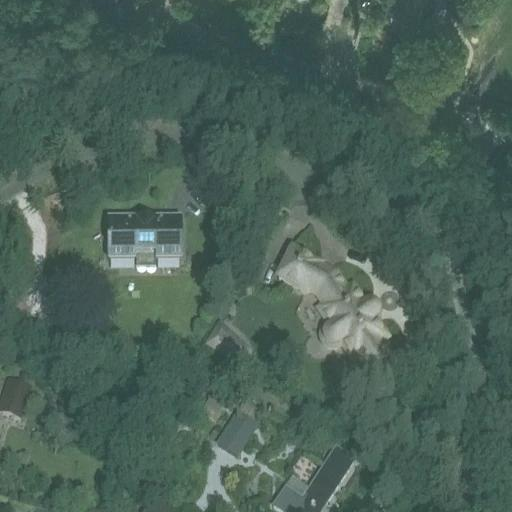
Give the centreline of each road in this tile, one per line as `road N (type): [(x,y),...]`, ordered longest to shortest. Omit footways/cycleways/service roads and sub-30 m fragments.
road 1 (residential): [(0,185),(81,143),(133,131),(176,134),(307,177),(445,257)]
road 2 (residential): [(487,127),(101,0)]
road 3 (residential): [(441,511),(478,415),(470,324),(445,257)]
road 4 (residential): [(445,257),(487,127)]
